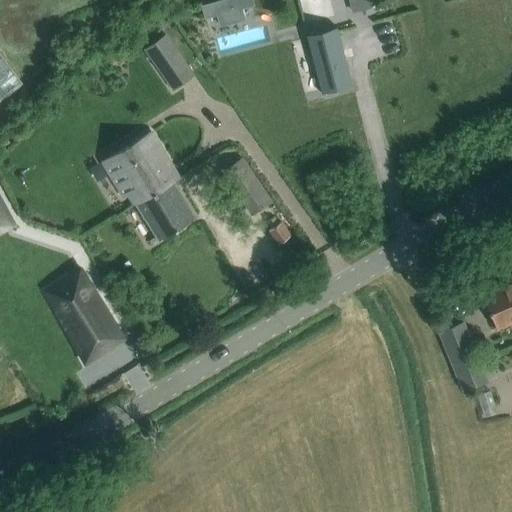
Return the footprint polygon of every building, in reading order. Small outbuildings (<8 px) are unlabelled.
[(373,0),(355,0),(357,14),(375,12),(373,0)] [(337,28),(306,36),(320,89),(351,81),(337,28)] [(166,34),(143,49),(165,81),(188,66),(166,34)] [(0,99),(22,82),(0,52),(0,99)] [(101,161),(124,197),(129,193),(158,240),(194,217),(173,182),(178,179),(150,131),(101,161)] [(252,171),(230,186),(250,215),(272,200),(252,171)] [(268,230),(277,244),(290,236),(280,221),(278,223),(274,217),(267,221),(271,228),(268,230)] [(97,237),(103,248),(114,243),(119,253),(139,243),(129,222),(97,237)] [(43,296),(85,363),(124,338),(82,271),(43,296)] [(511,281),(482,294),(496,329),(511,321),(511,281)] [(480,357),(464,320),(437,332),(453,369),(456,368),(465,390),(483,382),(473,360),(480,357)]
